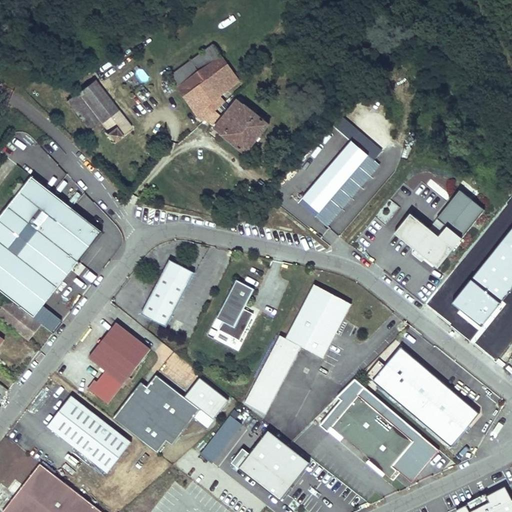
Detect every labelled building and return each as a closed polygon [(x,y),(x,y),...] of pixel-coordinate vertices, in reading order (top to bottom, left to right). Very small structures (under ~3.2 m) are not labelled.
[(171,76),(173,79),(216,49),(213,45),(171,76)] [(227,65),(216,49),(173,79),(199,115),(206,121),(232,96),(229,91),(235,86),(239,82),(227,65)] [(233,60),(227,65),(239,82),(245,78),(233,60)] [(125,118),(95,80),(78,93),(77,93),(101,124),(107,132),(125,118)] [(101,124),(77,93),(67,101),(91,132),(101,124)] [(269,124),(239,100),(215,128),(215,129),(246,153),(269,124)] [(132,127),(125,118),(107,132),(108,133),(107,134),(113,142),(132,127)] [(371,159),(353,142),(300,201),(318,218),(371,159)] [(0,290),(33,316),(100,231),(31,176),(0,215),(0,290)] [(449,229),(461,239),(483,212),(460,193),(438,221),(449,229)] [(387,211),(394,215),(398,205),(391,202),(387,211)] [(442,238),(411,213),(396,232),(416,248),(426,256),(439,267),(454,247),(442,238)] [(449,229),(442,238),(454,247),(461,239),(449,229)] [(416,248),(413,252),(423,260),(426,256),(416,248)] [(196,273),(172,260),(142,313),(169,328),(198,275),(196,273)] [(254,287),(237,278),(217,317),(223,320),(219,328),(239,339),(253,312),(244,307),(254,287)] [(352,302),(315,283),(287,337),(281,334),(245,402),(267,413),(302,345),(324,356),(329,347),(352,302)] [(13,302),(0,318),(28,340),(40,324),(29,315),(13,302)] [(116,322),(89,357),(106,370),(90,390),(108,404),(151,349),(116,322)] [(472,404),(401,345),(373,379),(452,445),(474,419),(473,411),(472,404)] [(185,396),(158,374),(148,386),(139,398),(133,393),(114,417),(158,452),(168,440),(176,429),(182,433),(195,417),(207,426),(229,399),(200,376),(185,396)] [(139,398),(148,386),(142,381),(133,393),(139,398)] [(72,394),(49,424),(108,471),(132,441),(72,394)] [(414,441),(359,395),(333,426),(370,458),(369,460),(391,478),(398,470),(393,466),(414,441)] [(395,412),(411,428),(416,423),(400,407),(395,412)] [(173,444),(182,433),(176,429),(168,440),(173,444)] [(240,470),(281,502),(311,465),(269,433),(251,456),(243,450),(231,465),(239,472),(240,470)] [(105,511),(41,462),(3,509),(7,511),(105,511)] [(511,511),(511,500),(511,499),(486,511),(511,511)]
